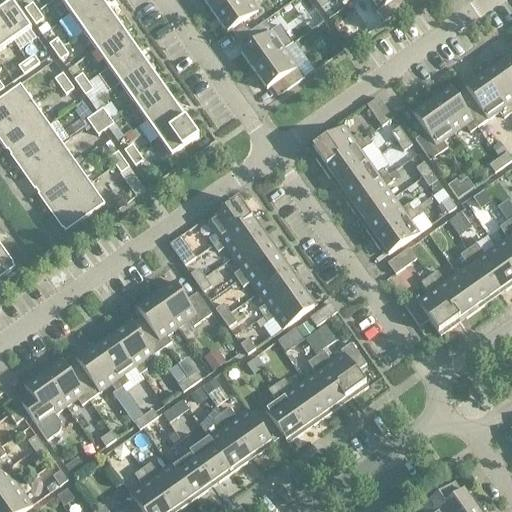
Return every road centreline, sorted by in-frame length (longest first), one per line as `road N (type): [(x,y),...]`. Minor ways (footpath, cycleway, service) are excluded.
road 1 (residential): [(0,341),(270,156)]
road 2 (residential): [(270,156),(493,0)]
road 3 (residential): [(428,376),(270,156)]
road 4 (residential): [(270,156),(161,0)]
road 5 (residential): [(313,511),(436,426)]
